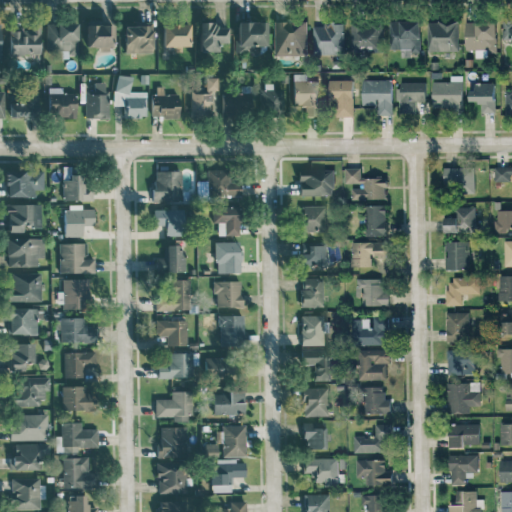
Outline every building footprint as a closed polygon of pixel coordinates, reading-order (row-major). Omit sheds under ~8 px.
[(511,19),(503,20),(503,39),(511,39),(511,19)] [(428,51),(459,50),(458,20),(427,21),(428,51)] [(227,27),(215,27),(215,21),(198,22),(199,52),(217,51),(217,43),(228,43),(227,27)] [(267,46),(266,21),(237,22),(237,53),(259,52),(259,46),(267,46)] [(307,55),(307,21),(273,21),(273,55),(307,55)] [(420,21),(390,21),(390,49),(404,49),(404,54),(421,54),(420,21)] [(466,21),(466,49),(475,49),(476,55),(497,55),(497,21),(466,21)] [(77,55),(77,22),(45,23),(46,49),(57,49),(58,55),(77,55)] [(313,26),(314,54),(344,53),(344,22),(324,22),(324,25),(313,26)] [(382,48),(382,23),(351,22),(351,48),(382,48)] [(189,46),(190,23),(163,23),(162,46),(189,46)] [(10,55),(40,55),(40,24),(29,24),(29,28),(9,28),(10,55)] [(114,24),(86,24),(86,48),(109,49),(109,42),(114,42),(114,24)] [(124,53),(151,52),(151,25),(124,25),(124,53)] [(115,91),(130,93),(131,76),(117,74),(115,91)] [(218,89),(217,77),(206,77),(206,90),(218,89)] [(353,116),(354,80),(329,79),(329,100),(336,100),(336,116),(353,116)] [(362,104),(378,104),(378,115),(393,114),(392,79),(362,80),(362,104)] [(416,113),(416,101),(426,101),(426,82),(398,81),(397,98),(400,99),(399,112),(416,113)] [(432,81),(432,108),(463,108),(463,81),(432,81)] [(108,117),(107,82),(93,82),(93,90),(85,91),(85,118),(108,117)] [(495,82),(470,83),(470,104),(481,103),(481,113),(496,113),(495,82)] [(164,94),(163,87),(152,87),(153,118),(179,117),(178,94),(164,94)] [(260,89),(261,114),(284,113),(283,89),(260,89)] [(21,99),(10,98),(9,117),(38,118),(39,92),(21,92),(21,99)] [(190,114),(211,115),(212,93),(191,92),(190,114)] [(221,93),(222,116),(251,115),(251,92),(221,93)] [(76,117),(75,93),(49,93),(49,117),(76,117)] [(125,97),(124,116),(145,117),(146,98),(125,97)] [(495,181),(511,179),(511,166),(495,167),(495,181)] [(387,198),(386,177),(362,178),(361,167),(345,168),(345,185),(352,185),(352,199),(387,198)] [(444,167),(443,189),(474,189),(475,167),(444,167)] [(228,169),(206,169),(207,196),(241,195),(240,178),(228,178),(228,169)] [(333,169),(298,169),(299,195),(334,195),(333,169)] [(43,170),(6,170),(5,196),(34,197),(34,189),(43,189),(43,170)] [(181,170),(153,171),(153,200),(181,200),(181,170)] [(41,226),(40,203),(6,204),(7,231),(22,231),(22,226),(41,226)] [(386,204),(366,205),(367,236),(387,235),(386,204)] [(325,205),(302,205),(302,231),(325,231),(325,205)] [(240,234),(239,206),(210,206),(210,222),(217,222),(218,235),(240,234)] [(444,232),(475,232),(476,207),(455,206),(454,217),(445,217),(444,232)] [(154,208),(153,224),(166,225),(165,235),(183,235),(184,209),(154,208)] [(64,236),(83,236),(82,225),(94,225),(94,209),(64,209),(64,236)] [(511,209),(497,210),(497,232),(508,232),(508,228),(511,227),(511,209)] [(5,255),(18,255),(18,266),(37,266),(37,257),(43,257),(44,238),(5,237),(5,255)] [(445,241),(445,269),(470,268),(469,240),(445,241)] [(215,272),(240,272),(240,241),(215,241),(215,272)] [(388,241),(352,241),(353,266),(371,266),(371,254),(388,254),(388,241)] [(59,242),(58,272),(94,273),(94,258),(86,258),(86,243),(59,242)] [(326,245),(301,245),(301,265),(326,265),(326,245)] [(163,247),(164,258),(155,258),(155,272),(185,271),(184,246),(163,247)] [(41,300),(40,272),(10,273),(10,301),(41,300)] [(511,274),(498,275),(499,300),(511,299),(511,274)] [(462,305),(462,293),(478,294),(478,277),(448,276),(447,304),(462,305)] [(323,306),(322,277),(301,277),(302,307),(323,306)] [(62,309),(89,308),(88,278),(62,279),(62,309)] [(386,278),(357,278),(357,297),(362,297),(362,305),(387,305),(386,278)] [(155,310),(189,309),(188,279),(166,279),(166,292),(154,292),(155,310)] [(215,280),(214,306),(241,306),(241,281),(215,280)] [(37,318),(42,318),(43,309),(8,308),(7,334),(36,335),(37,318)] [(511,333),(511,311),(500,311),(500,333),(511,333)] [(469,312),(445,312),(446,341),(469,341),(469,312)] [(242,314),(219,315),(220,332),(220,345),(243,345),(242,314)] [(300,315),(301,345),(323,344),(323,332),(330,332),(330,321),(323,321),(323,315),(300,315)] [(84,317),(60,317),(60,342),(96,341),(96,327),(84,327),(84,317)] [(186,319),(155,320),(155,335),(167,335),(167,345),(187,345),(186,319)] [(33,342),(9,343),(10,369),(23,369),(23,363),(33,363),(33,342)] [(501,374),(511,373),(511,347),(501,348),(501,374)] [(331,380),(331,372),(339,372),(339,358),(329,358),(329,348),(300,349),(301,365),(313,365),(313,380),(331,380)] [(358,379),(383,379),(384,362),(390,362),(391,349),(359,349),(358,379)] [(475,350),(446,351),(447,369),(476,368),(475,350)] [(95,366),(95,351),(64,352),(64,377),(83,377),(83,367),(95,366)] [(198,352),(169,352),(169,361),(157,362),(157,377),(193,376),(193,365),(198,364),(198,352)] [(205,371),(228,371),(228,357),(205,358),(205,371)] [(47,376),(13,377),(14,406),(39,405),(39,398),(48,398),(47,376)] [(481,405),(480,382),(448,383),(449,413),(470,412),(470,406),(481,405)] [(85,385),(61,386),(62,410),(96,410),(95,393),(85,393),(85,385)] [(391,413),(390,398),(384,398),(384,386),(364,386),(365,413),(391,413)] [(302,416),(327,415),(327,387),(302,388),(302,416)] [(154,399),(155,416),(171,416),(172,421),(190,421),(189,390),(170,391),(171,398),(154,399)] [(213,414),(244,413),(244,392),(213,393),(213,414)] [(47,414),(10,413),(10,440),(47,440),(47,414)] [(97,428),(81,429),(81,421),(60,422),(60,452),(78,451),(78,446),(97,446),(97,428)] [(325,422),(302,421),(302,448),(325,448),(325,422)] [(500,443),(511,443),(511,421),(501,421),(500,443)] [(353,451),(387,452),(387,437),(392,437),(392,424),(375,423),(375,436),(354,435),(353,451)] [(449,445),(479,446),(480,424),(449,423),(449,445)] [(222,425),(222,456),(245,456),(245,424),(222,425)] [(185,426),(158,427),(158,457),(186,456),(185,426)] [(15,443),(15,455),(9,455),(9,469),(39,470),(40,460),(48,460),(49,444),(15,443)] [(478,454),(450,454),(451,484),(466,483),(466,472),(478,471),(478,454)] [(62,457),(62,489),(98,488),(97,472),(88,472),(88,456),(62,457)] [(337,457),(303,458),(303,476),(312,476),(312,484),(338,484),(337,457)] [(356,459),(356,477),(364,476),(365,485),(392,484),(392,471),(385,471),(385,459),(356,459)] [(500,481),(511,481),(511,459),(500,460),(500,481)] [(230,492),(231,476),(245,477),(245,460),(211,460),(210,491),(230,492)] [(157,493),(185,492),(184,461),(156,462),(157,493)] [(42,477),(10,478),(11,510),(39,509),(39,498),(42,498),(42,477)] [(511,511),(511,489),(501,490),(500,511),(511,511)] [(481,511),(481,507),(476,507),(477,490),(456,490),(456,501),(450,501),(449,511),(481,511)] [(328,511),(329,493),(304,494),(304,511),(328,511)] [(390,511),(391,494),(365,494),(364,511),(390,511)] [(67,511),(96,511),(97,505),(86,505),(85,495),(67,495),(67,511)] [(183,511),(183,500),(159,501),(159,511),(183,511)] [(230,508),(215,508),(215,511),(246,511),(246,500),(229,501),(230,508)]
